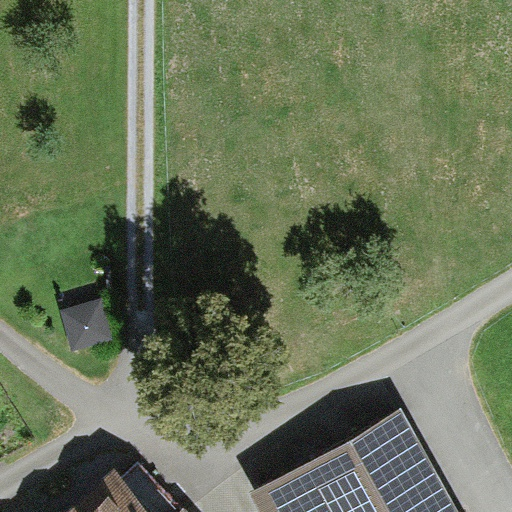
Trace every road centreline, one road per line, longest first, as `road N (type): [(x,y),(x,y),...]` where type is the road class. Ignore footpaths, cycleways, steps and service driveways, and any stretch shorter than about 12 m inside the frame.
road 1 (track): [(132,417),(137,0)]
road 2 (track): [(508,511),(418,348)]
road 3 (track): [(0,326),(132,417)]
road 4 (track): [(132,417),(216,511)]
